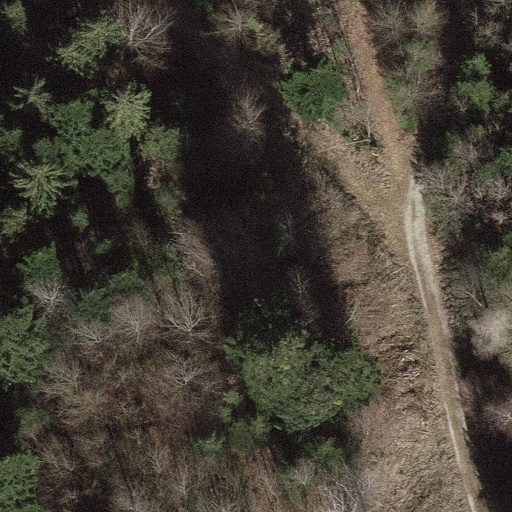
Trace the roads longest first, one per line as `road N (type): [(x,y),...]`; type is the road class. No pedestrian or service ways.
road 1 (track): [(342,0),(414,257),(170,0)]
road 2 (track): [(489,511),(414,257),(461,0)]
